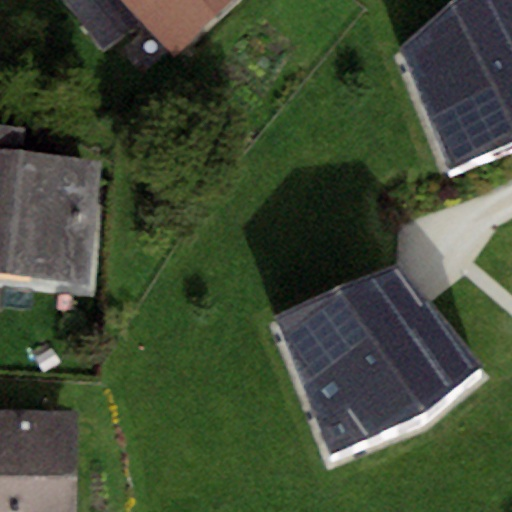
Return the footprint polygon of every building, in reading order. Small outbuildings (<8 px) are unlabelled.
[(141,24),(119,0),(62,0),(102,51),(141,24)] [(119,0),(141,24),(175,59),(237,0),(119,0)] [(511,0),(458,0),(395,52),(448,169),(511,139),(511,0)] [(0,277),(90,284),(99,161),(23,155),(25,126),(0,124),(0,277)] [(397,266),(272,319),(329,456),(415,415),(483,372),(397,266)] [(74,511),(77,413),(0,410),(0,511),(74,511)]
